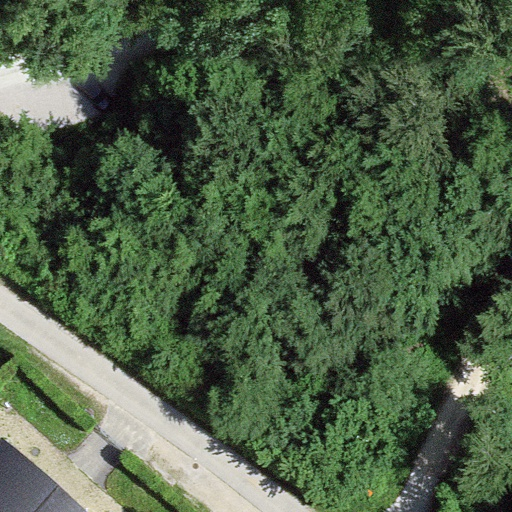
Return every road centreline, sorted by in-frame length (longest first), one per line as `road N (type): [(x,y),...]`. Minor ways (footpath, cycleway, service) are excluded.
road 1 (unclassified): [(288,511),(0,303)]
road 2 (track): [(0,78),(270,0)]
road 3 (track): [(511,304),(409,511)]
